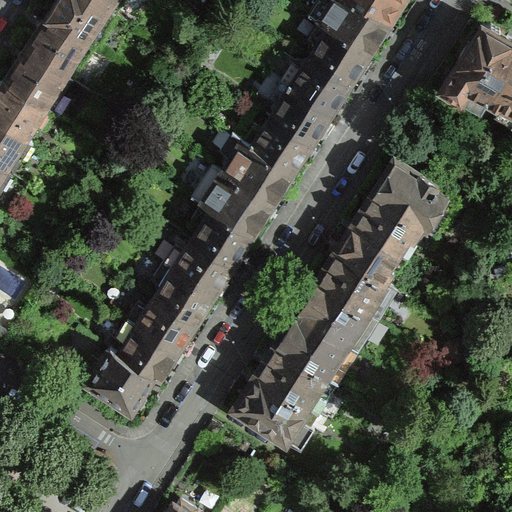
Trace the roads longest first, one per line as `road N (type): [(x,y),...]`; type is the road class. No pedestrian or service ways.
road 1 (residential): [(148,465),(451,0)]
road 2 (residential): [(0,368),(148,465)]
